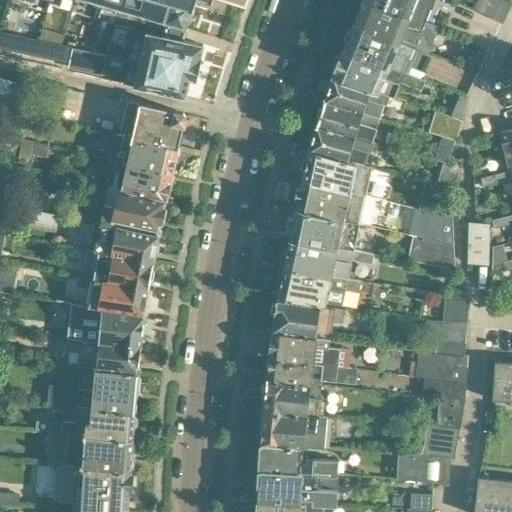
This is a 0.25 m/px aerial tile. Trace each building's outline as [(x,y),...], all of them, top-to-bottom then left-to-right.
[(89,0),(98,3),(97,5),(99,5),(100,3),(103,4),(101,10),(115,14),(117,8),(120,9),(119,11),(122,12),(122,10),(142,16),(141,18),(144,18),(144,16),(164,22),(177,27),(184,30),(184,31),(185,31),(185,30),(187,30),(188,28),(185,27),(186,27),(185,26),(191,20),(193,20),(194,18),(193,17),(190,7),(192,7),(194,8),(195,5),(193,4),(194,0),(197,0),(207,3),(207,4),(211,5),(213,1),(212,0),(211,0),(89,0)] [(414,48),(425,20),(374,0),(362,0),(354,23),(414,48)] [(374,0),(425,20),(432,3),(433,0),(374,0)] [(503,0),(478,0),(474,9),(502,23),(511,4),(503,0)] [(462,47),(468,32),(440,20),(434,35),(462,47)] [(134,86),(134,87),(185,98),(189,78),(196,80),(202,58),(200,57),(203,45),(182,40),(183,39),(181,39),(181,40),(173,38),(177,27),(164,22),(161,35),(147,32),(147,34),(134,86)] [(414,48),(354,23),(343,50),(404,74),(414,48)] [(43,29),(40,40),(47,41),(57,43),(62,44),(64,34),(43,29)] [(0,31),(0,47),(7,49),(10,33),(0,31)] [(47,41),(44,57),(54,59),(57,43),(47,41)] [(57,43),(54,59),(64,62),(67,46),(57,43)] [(72,48),(69,65),(80,67),(84,50),(72,48)] [(84,50),(80,67),(91,70),(95,53),(84,50)] [(419,80),(404,74),(343,50),(333,75),(332,76),(387,94),(394,96),(395,96),(400,84),(415,90),(419,80)] [(95,53),(91,70),(104,72),(106,55),(95,53)] [(380,118),(387,94),(332,76),(324,101),(380,118)] [(0,77),(0,103),(29,110),(34,85),(0,77)] [(457,118),(466,96),(453,91),(444,113),(457,118)] [(373,141),(380,118),(324,101),(316,125),(373,142),(373,141)] [(186,116),(184,114),(176,112),(177,110),(175,110),(174,111),(141,103),(137,119),(128,117),(124,135),(124,136),(178,149),(186,116)] [(442,136),(455,140),(461,120),(457,118),(444,113),(435,109),(428,132),(442,136)] [(375,141),(373,141),(373,142),(316,125),(308,150),(365,166),(366,165),(369,152),(371,153),(375,141)] [(511,151),(511,129),(499,133),(504,154),(511,151)] [(0,149),(11,150),(13,135),(0,133),(0,149)] [(172,174),(178,149),(124,136),(124,135),(115,133),(109,160),(123,162),(127,163),(172,174)] [(493,142),(491,135),(476,138),(478,146),(493,142)] [(447,164),(455,140),(442,136),(435,160),(447,164)] [(23,138),(18,162),(30,164),(35,140),(23,138)] [(372,166),(366,165),(365,166),(308,150),(304,172),(302,179),(366,196),(366,195),(371,196),(371,197),(386,200),(388,189),(373,185),(372,188),(367,187),(372,166)] [(511,174),(511,151),(504,154),(508,171),(495,174),(497,182),(511,179),(510,175),(511,174)] [(450,189),(447,164),(435,160),(430,184),(450,189)] [(116,174),(113,187),(119,188),(122,188),(122,190),(166,200),(172,174),(127,163),(123,162),(120,175),(116,174)] [(497,182),(495,174),(481,178),(483,186),(497,182)] [(359,224),(366,196),(302,179),(296,209),(359,224)] [(426,210),(426,212),(452,219),(450,189),(430,184),(426,210)] [(159,230),(166,200),(122,190),(122,188),(119,188),(109,186),(102,218),(159,230)] [(454,247),(452,219),(426,212),(426,210),(419,208),(413,237),(454,247)] [(354,250),(359,224),(296,209),(290,238),(354,251),(354,250)] [(508,224),(506,216),(492,220),(494,227),(508,224)] [(95,222),(90,249),(95,250),(95,251),(153,262),(158,235),(100,223),(95,222)] [(488,264),(490,224),(469,222),(468,262),(488,264)] [(456,270),(454,247),(413,237),(408,260),(456,270)] [(374,254),(354,250),(354,251),(290,238),(284,267),(348,279),(348,277),(352,260),(372,263),(374,254)] [(148,288),(153,262),(95,251),(95,250),(87,248),(82,276),(94,278),(148,288)] [(511,267),(511,259),(503,262),(505,270),(511,267)] [(0,274),(0,265),(1,261),(0,261),(0,290),(12,293),(15,277),(0,274)] [(361,280),(348,277),(348,279),(284,267),(277,296),(342,305),(345,289),(359,292),(361,280)] [(144,314),(148,288),(94,278),(89,305),(93,306),(144,314)] [(452,298),(450,311),(467,313),(468,300),(452,298)] [(277,300),(272,331),(329,339),(339,340),(343,309),(277,300)] [(143,315),(144,314),(93,306),(92,313),(83,312),(82,318),(86,319),(86,323),(84,322),(82,339),(141,346),(143,315)] [(440,322),(437,352),(464,355),(464,354),(467,326),(440,322)] [(328,346),(329,339),(272,331),(270,348),(269,359),(349,368),(351,349),(328,346)] [(70,352),(69,364),(81,365),(80,367),(138,373),(141,346),(82,339),(81,353),(70,352)] [(469,355),(464,354),(464,355),(437,352),(418,350),(415,377),(466,382),(468,366),(469,355)] [(269,359),(267,378),(321,385),(322,383),(323,384),(324,380),(355,384),(357,369),(349,368),(269,359)] [(510,400),(511,367),(511,361),(495,360),(492,399),(510,400)] [(140,373),(138,373),(80,367),(79,387),(50,384),(48,403),(77,406),(77,407),(135,413),(136,401),(137,401),(140,373)] [(319,397),(321,385),(267,378),(264,411),(320,416),(322,398),(319,397)] [(424,378),(423,395),(440,396),(465,399),(466,382),(424,378)] [(437,426),(460,428),(465,399),(440,396),(437,425),(437,426)] [(133,440),(135,413),(77,407),(76,421),(71,421),(71,422),(62,421),(62,423),(36,421),(36,431),(69,434),(133,440)] [(260,443),(307,449),(308,446),(324,447),(327,417),(320,416),(264,411),(260,443)] [(485,425),(493,425),(493,414),(485,414),(485,425)] [(454,457),(457,442),(460,428),(437,426),(437,425),(428,424),(428,425),(425,440),(422,454),(451,456),(454,457)] [(133,440),(69,434),(66,463),(131,469),(131,458),(135,454),(135,444),(133,440)] [(260,443),(259,471),(299,473),(300,471),(313,473),(312,474),(318,475),(318,474),(337,475),(338,459),(307,458),(307,449),(260,443)] [(449,481),(451,456),(422,454),(407,453),(406,479),(412,480),(434,481),(449,481)] [(131,472),(131,469),(66,463),(62,463),(60,485),(59,501),(73,502),(73,507),(128,511),(130,488),(133,484),(134,476),(131,472)] [(255,475),(255,483),(258,486),(257,500),(324,504),(337,504),(338,488),(338,475),(337,475),(318,474),(318,475),(312,474),(313,473),(300,471),(299,473),(259,471),(259,472),(255,475)] [(478,476),(473,511),(491,511),(495,478),(480,476),(478,476)] [(508,511),(511,480),(495,478),(491,511),(508,511)] [(433,494),(412,492),(411,508),(432,510),(433,494)] [(323,511),(324,504),(257,500),(257,510),(254,511),(323,511)]
